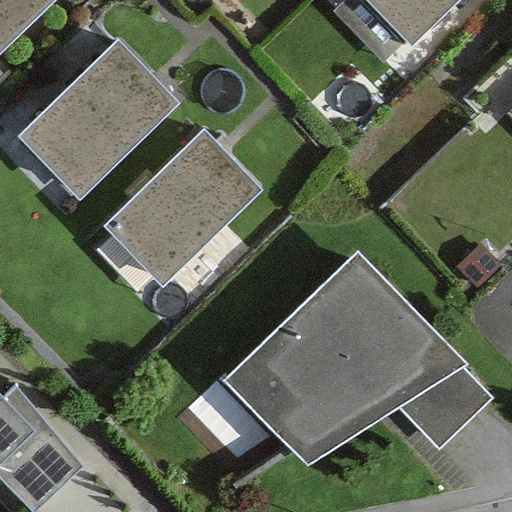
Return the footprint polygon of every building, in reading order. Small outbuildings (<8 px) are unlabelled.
[(0,0),(0,59),(60,0),(0,0)] [(466,0),(390,0),(428,38),(466,0)] [(181,103),(125,47),(35,136),(90,192),(181,103)] [(260,192),(205,135),(114,224),(170,281),(260,192)] [(474,364),(372,252),(238,374),(315,458),(474,364)] [(0,472),(49,428),(0,375),(0,472)]
